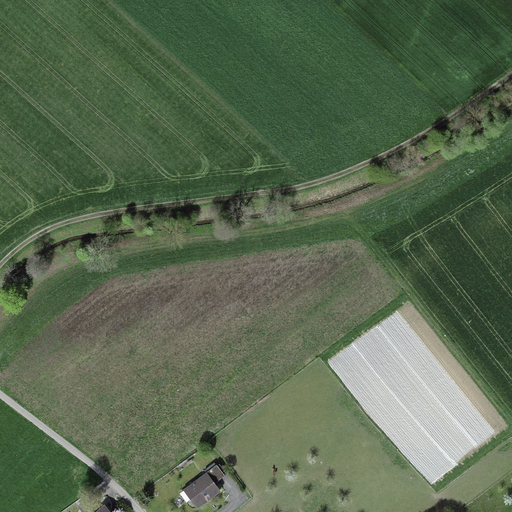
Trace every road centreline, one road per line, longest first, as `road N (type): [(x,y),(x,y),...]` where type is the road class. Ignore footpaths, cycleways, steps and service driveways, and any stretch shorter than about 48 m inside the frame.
road 1 (track): [(0,266),(72,220),(326,179),(406,143),(511,73)]
road 2 (residential): [(0,393),(139,511)]
